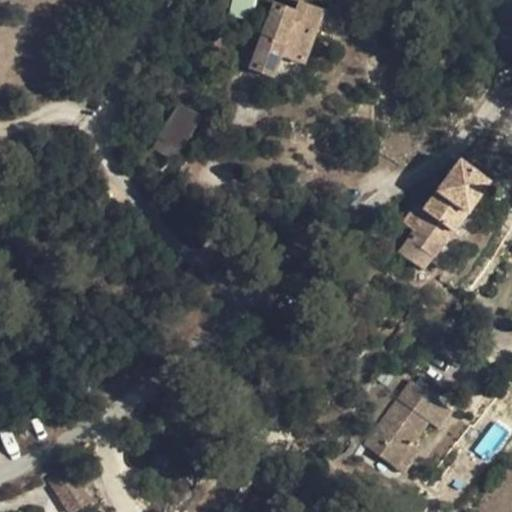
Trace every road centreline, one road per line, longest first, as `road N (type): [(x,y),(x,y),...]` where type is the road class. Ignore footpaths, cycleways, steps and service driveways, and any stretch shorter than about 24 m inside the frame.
road 1 (residential): [(261,315),(126,190),(106,147),(107,107),(173,0)]
road 2 (residential): [(261,315),(91,431),(0,475)]
road 3 (residential): [(508,0),(507,66),(489,113),(438,163),(368,195)]
road 4 (residential): [(511,336),(419,357),(354,351),(287,332),(261,315)]
